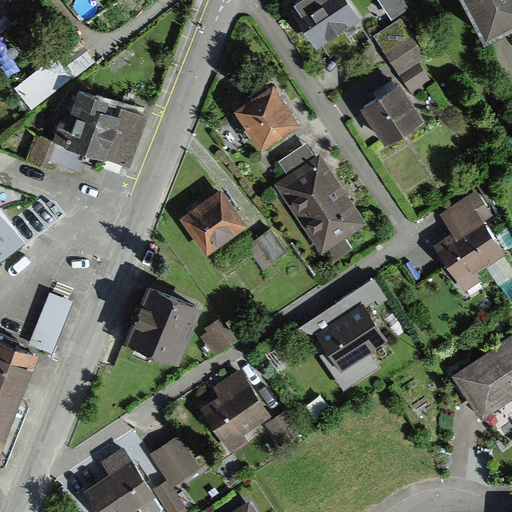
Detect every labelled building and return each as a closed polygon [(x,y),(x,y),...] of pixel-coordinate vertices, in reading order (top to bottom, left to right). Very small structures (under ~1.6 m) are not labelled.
[(33,5),(29,0),(0,0),(0,26),(2,30),(33,5)] [(353,0),(290,0),(317,41),(320,39),(330,53),(353,38),(344,24),(362,13),(353,0)] [(403,0),(382,0),(392,15),(407,6),(403,0)] [(511,0),(470,0),(487,29),(511,15),(511,0)] [(401,16),(374,34),(413,93),(434,79),(420,59),(427,55),(401,16)] [(56,52),(14,84),(31,106),(93,58),(86,49),(66,65),(56,52)] [(236,103),(261,142),(300,118),(275,78),(236,103)] [(399,78),(361,104),(386,141),(424,115),(399,78)] [(120,97),(78,82),(66,115),(60,112),(52,133),(58,135),(57,139),(38,132),(28,158),(79,176),(88,153),(126,167),(146,110),(119,101),(120,97)] [(345,235),(368,220),(323,150),(316,154),(307,140),(274,161),(283,175),(274,181),(320,253),(326,250),(332,260),(353,247),(345,235)] [(247,220),(222,184),(182,213),(207,248),(247,220)] [(454,229),(435,241),(465,287),(483,276),(479,270),(509,250),(485,213),(491,209),(477,188),(442,211),(454,229)] [(0,248),(3,252),(23,236),(0,207),(0,248)] [(270,225),(244,244),(263,269),(289,250),(270,225)] [(330,346),(322,352),(345,385),(380,362),(370,348),(388,336),(368,306),(388,293),(375,274),(297,325),(319,330),(330,346)] [(180,355),(201,300),(149,280),(127,335),(180,355)] [(238,339),(223,315),(199,329),(214,353),(238,339)] [(511,335),(454,371),(483,418),(511,400),(511,335)] [(0,464),(1,465),(7,460),(29,402),(28,398),(19,394),(36,350),(0,336),(0,464)] [(247,428),(273,412),(242,364),(211,384),(218,394),(201,405),(230,450),(252,436),(247,428)] [(286,407),(265,421),(280,444),(301,430),(286,407)] [(179,433),(153,450),(173,481),(199,464),(179,433)] [(110,472),(86,488),(101,511),(124,511),(142,501),(146,509),(160,500),(124,445),(102,459),(110,472)] [(149,511),(173,511),(185,504),(167,478),(156,485),(166,501),(149,511)] [(258,511),(249,498),(227,511),(258,511)]
